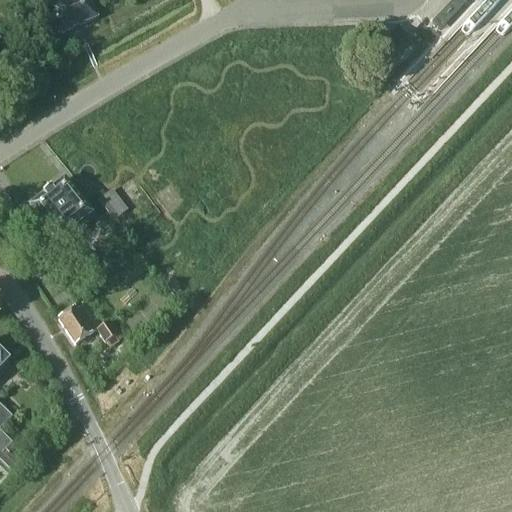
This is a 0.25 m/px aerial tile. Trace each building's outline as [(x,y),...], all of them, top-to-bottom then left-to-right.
[(87,0),(43,0),(47,8),(45,9),(58,37),(97,20),(87,0)] [(439,33),(466,5),(464,3),(460,0),(453,0),(431,25),(439,33)] [(28,209),(47,232),(56,244),(91,216),(63,181),(28,209)] [(97,203),(113,223),(127,212),(111,191),(97,203)] [(80,279),(92,269),(79,254),(67,265),(80,279)] [(97,331),(79,305),(57,320),(76,346),(97,331)] [(117,336),(109,324),(98,332),(96,333),(105,345),(117,336)] [(0,355),(0,463),(11,474),(18,466),(4,452),(12,445),(0,433),(0,430),(11,419),(0,407),(0,373),(9,364),(0,355)]
